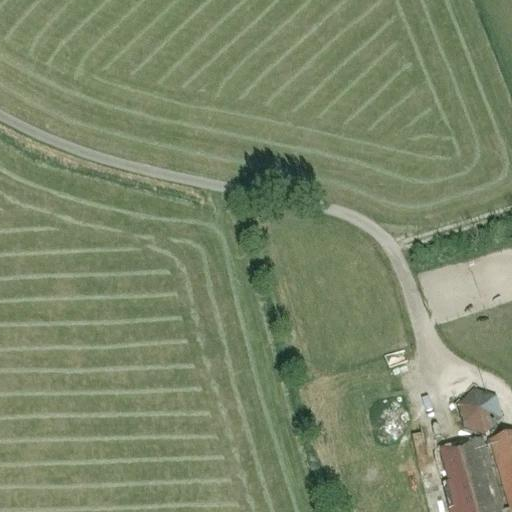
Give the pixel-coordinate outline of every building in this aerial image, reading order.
[(511,237),(459,251),(463,265),(424,275),(426,286),(511,265),(511,237)] [(454,319),(511,302),(511,283),(449,301),(454,319)] [(437,511),(402,359),(371,366),(405,511),(437,511)] [(494,426),(492,393),(456,395),(458,428),(494,426)] [(501,511),(481,438),(433,453),(448,511),(511,511),(511,434),(490,441),(509,510),(501,511)]
